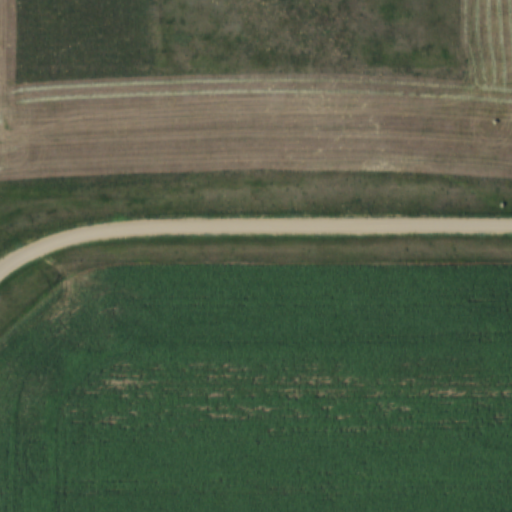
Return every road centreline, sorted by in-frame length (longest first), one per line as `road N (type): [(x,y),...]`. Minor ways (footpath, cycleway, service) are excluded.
road 1 (tertiary): [(511,226),(161,228),(48,243),(0,270)]
road 2 (track): [(0,228),(161,228)]
